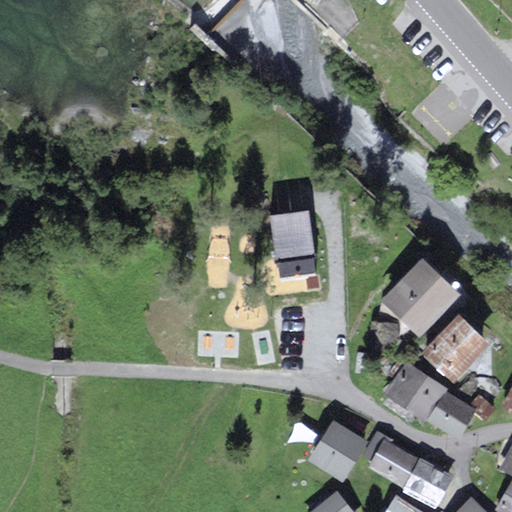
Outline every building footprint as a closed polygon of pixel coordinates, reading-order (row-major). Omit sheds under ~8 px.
[(256,198),(293,198),(293,160),(285,160),(285,143),(255,143),(256,198)] [(309,210),(269,216),(275,260),(315,254),(309,210)] [(423,260),(383,297),(416,334),(457,296),(423,260)] [(471,317),(435,354),(461,387),(504,347),(471,317)] [(415,367),(391,396),(426,420),(455,391),(415,367)] [(456,397),(435,421),(461,435),(480,415),(456,397)] [(374,444),(339,421),(311,462),(346,485),(374,444)] [(387,438),(370,469),(404,487),(421,457),(387,438)] [(424,460),(406,493),(441,510),(458,474),(424,460)] [(357,511),(343,493),(318,511),(357,511)] [(420,511),(398,497),(387,511),(420,511)] [(493,511),(478,498),(462,511),(493,511)]
